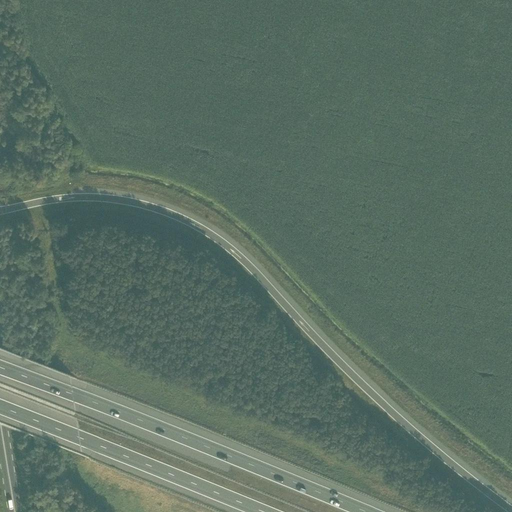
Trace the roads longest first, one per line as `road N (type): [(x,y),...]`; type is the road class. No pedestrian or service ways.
road 1 (motorway): [(511,510),(384,408),(239,254),(196,224),(93,197),(0,210)]
road 2 (motorway): [(365,511),(0,367)]
road 3 (motorway): [(0,406),(260,511)]
